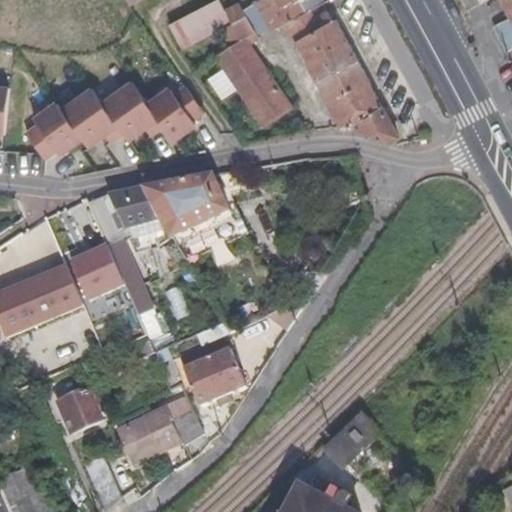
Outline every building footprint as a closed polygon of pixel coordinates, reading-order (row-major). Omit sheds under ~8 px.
[(121,0),(128,8),(141,0),(121,0)] [(242,9),(248,19),(260,38),(276,29),(258,0),(257,0),(252,3),(242,9)] [(330,3),(328,0),(258,0),(276,29),(286,24),(313,11),(330,3)] [(509,20),(511,24),(511,0),(498,0),(502,5),(509,20)] [(222,3),(171,27),(185,50),(233,26),(248,19),(242,9),(239,3),(226,11),(222,3)] [(302,44),(346,128),(364,122),(373,138),(393,145),(403,136),(393,117),(376,86),(359,56),(346,31),(339,19),(335,21),(330,11),(317,18),(313,11),(286,24),(298,45),(302,44)] [(257,40),(260,38),(248,19),(233,26),(238,35),(213,52),(268,125),(294,106),(250,46),(258,42),(257,40)] [(511,49),(511,24),(509,20),(493,29),(505,53),(511,49)] [(147,105),(130,82),(101,104),(122,133),(128,142),(145,129),(150,136),(163,127),(147,105)] [(169,89),(147,105),(163,127),(173,141),(195,124),(192,120),(204,112),(184,86),(173,94),(169,89)] [(0,135),(4,136),(9,89),(0,88),(0,135)] [(101,104),(90,89),(60,110),(81,139),(87,148),(104,136),(109,143),(122,133),(101,104)] [(60,110),(56,104),(33,120),(37,125),(25,134),(44,160),(55,151),(58,156),(81,139),(60,110)] [(182,254),(191,269),(248,234),(212,176),(204,178),(143,189),(152,209),(153,213),(156,213),(182,254)] [(118,215),(152,209),(143,189),(109,195),(111,198),(118,215)] [(119,218),(118,215),(111,198),(104,201),(89,207),(100,231),(115,225),(113,221),(119,218)] [(148,301),(115,225),(100,231),(106,245),(112,257),(134,307),(148,301)] [(82,306),(66,268),(0,297),(0,319),(9,339),(82,306)] [(145,332),(159,325),(148,301),(134,307),(145,332)] [(272,360),(287,337),(285,309),(262,317),(267,368),(272,360)] [(186,365),(206,411),(251,391),(232,346),(186,365)] [(13,391),(1,364),(0,364),(0,381),(6,394),(13,391)] [(73,435),(107,419),(94,390),(60,405),(73,435)] [(176,424),(183,437),(203,427),(198,414),(176,424)] [(328,449),(345,467),(381,432),(364,415),(328,449)] [(163,429),(158,416),(124,431),(139,467),(173,451),(186,444),(183,437),(176,424),(163,429)] [(203,427),(211,443),(213,450),(221,438),(213,422),(203,427)] [(124,497),(106,460),(104,457),(85,466),(106,511),(124,497)] [(0,482),(0,500),(5,511),(60,511),(39,464),(0,482)] [(353,511),(304,486),(290,511),(353,511)]
